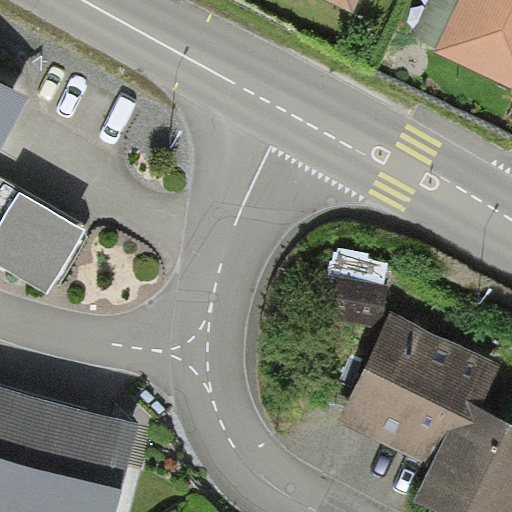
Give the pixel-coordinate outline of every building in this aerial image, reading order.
[(438,38),(456,0),(427,0),(414,27),(438,38)] [(511,0),(456,0),(438,38),(436,43),(511,79),(511,0)] [(0,133),(33,74),(0,55),(0,133)] [(331,270),(326,309),(380,316),(385,277),(331,270)] [(500,352),(392,297),(338,404),(429,450),(467,376),(484,384),(500,352)] [(113,511),(139,406),(0,365),(0,511),(113,511)] [(511,511),(511,398),(484,384),(467,376),(429,450),(414,481),(475,511),(511,511)]
